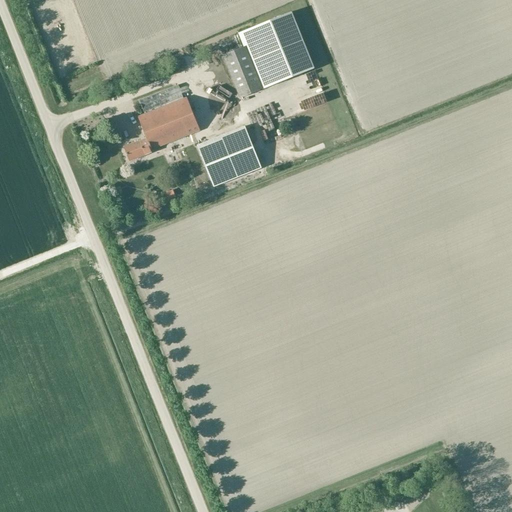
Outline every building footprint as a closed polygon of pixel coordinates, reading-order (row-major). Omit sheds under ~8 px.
[(291,12),(239,33),(244,46),(246,45),(264,89),(314,69),(291,12)] [(245,46),(223,55),(240,98),(262,89),(245,46)] [(187,98),(185,99),(179,85),(140,101),(145,114),(138,117),(147,138),(140,141),(124,148),(130,161),(146,154),(145,151),(151,148),(152,150),(201,130),(187,98)] [(216,186),(263,166),(245,125),(199,145),(216,186)] [(161,194),(163,202),(175,199),(172,190),(161,194)]
